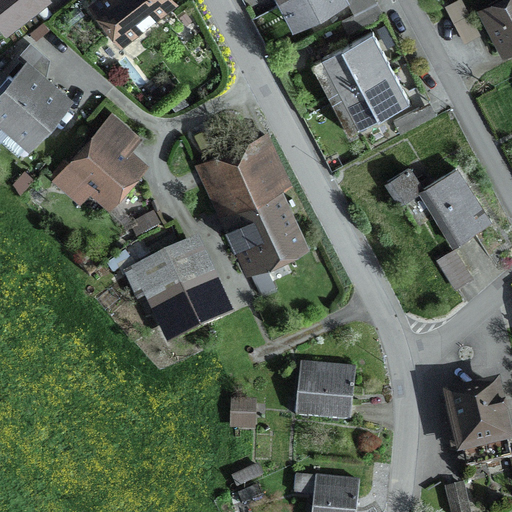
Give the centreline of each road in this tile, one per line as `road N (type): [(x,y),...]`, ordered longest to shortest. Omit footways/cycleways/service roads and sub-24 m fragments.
road 1 (tertiary): [(409,379),(219,0)]
road 2 (residential): [(511,199),(412,0)]
road 3 (residential): [(409,379),(511,282)]
road 4 (tertiary): [(408,511),(409,379)]
